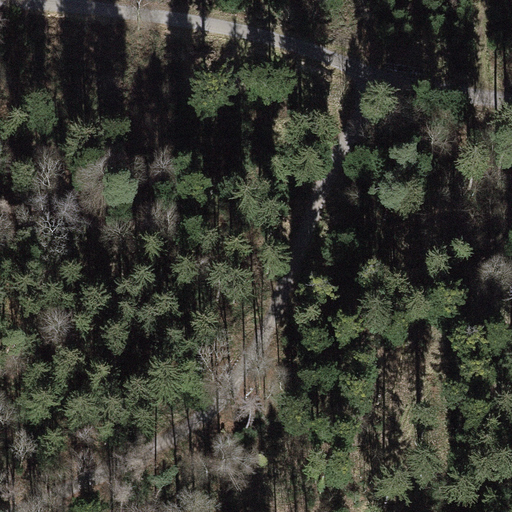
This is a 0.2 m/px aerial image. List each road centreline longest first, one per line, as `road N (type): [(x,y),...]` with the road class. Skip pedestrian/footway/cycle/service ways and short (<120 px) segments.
road 1 (track): [(380,83),(343,138),(271,319),(229,392),(150,451),(13,511)]
road 2 (track): [(43,0),(326,50),(380,83),(511,97)]
